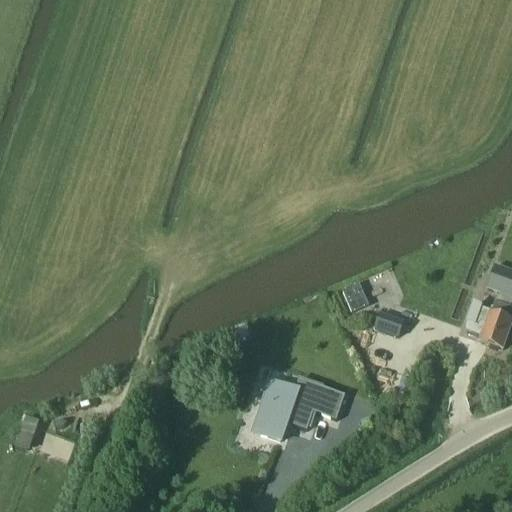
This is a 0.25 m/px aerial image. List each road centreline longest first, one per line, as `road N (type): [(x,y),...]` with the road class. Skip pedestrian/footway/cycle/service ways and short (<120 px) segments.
road 1 (track): [(87,511),(166,285)]
road 2 (unclassified): [(353,511),(511,415)]
